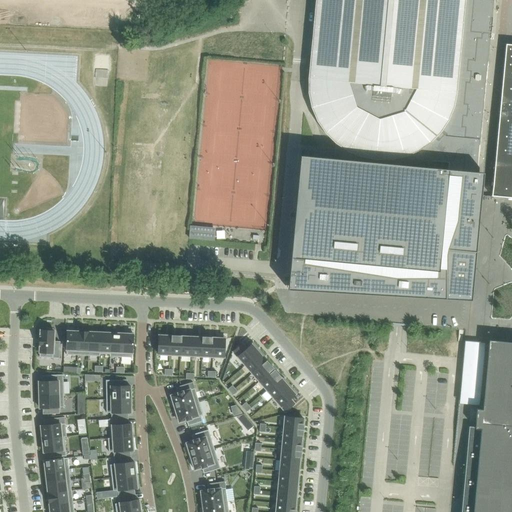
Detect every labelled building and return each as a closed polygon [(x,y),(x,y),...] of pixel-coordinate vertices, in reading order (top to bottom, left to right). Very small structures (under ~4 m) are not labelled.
[(480,145),(488,62),(493,0),(315,0),(310,54),(308,78),(310,94),(311,107),(317,121),(325,133),(335,143),(334,159),(478,172),(480,145)] [(492,186),(491,196),(492,196),(511,197),(511,47),(505,47),(492,186)] [(286,313),(286,314),(287,314),(390,323),(394,324),(402,325),(408,325),(450,329),(459,330),(461,330),(463,330),(468,331),(483,332),(486,332),(486,333),(486,339),(486,342),(484,356),(483,368),(480,405),(479,409),(477,409),(471,408),(469,426),(466,462),(465,463),(466,463),(466,464),(464,487),(461,511),(511,511),(511,198),(510,198),(496,197),(495,197),(492,196),(487,196),(482,196),(481,195),(480,195),(481,186),(476,186),(478,172),(334,159),(301,155),(289,286),(288,289),(286,313)] [(214,228),(190,226),(190,228),(189,238),(213,240),(214,228)] [(49,234),(49,245),(80,246),(81,235),(49,234)] [(41,330),(39,357),(59,358),(60,341),(54,341),(54,331),(53,331),(53,328),(46,328),(46,330),(41,330)] [(67,331),(66,354),(78,355),(79,331),(74,331),(74,329),(68,329),(68,331),(67,331)] [(79,331),(78,355),(88,355),(90,332),(79,331)] [(90,332),(88,355),(100,356),(100,354),(99,354),(100,332),(90,332)] [(100,332),(99,354),(100,354),(109,354),(110,354),(111,333),(100,332)] [(122,333),(121,357),(132,357),(133,334),(132,334),(132,332),(127,332),(127,334),(122,333)] [(109,354),(109,356),(121,357),(122,333),(111,333),(110,354),(109,354)] [(159,333),(158,354),(169,354),(170,336),(164,335),(164,334),(159,333)] [(181,336),(180,355),(191,355),(192,335),(187,335),(187,336),(181,336)] [(192,335),(191,355),(202,356),(203,337),(197,337),(197,335),(192,335)] [(170,336),(169,354),(180,355),(181,336),(170,336)] [(213,338),(213,356),(224,357),(225,336),(220,336),(220,338),(213,338)] [(203,337),(202,356),(213,356),(213,338),(203,337)] [(242,344),(233,351),(245,365),(259,353),(259,352),(255,348),(257,347),(253,343),(251,345),(247,349),(242,344)] [(259,353),(245,365),(252,373),(266,361),(263,357),(264,355),(260,351),(259,352),(259,353)] [(266,361),(252,373),(259,381),(273,369),(266,361)] [(273,369),(259,381),(266,390),(281,377),(273,369)] [(39,387),(38,387),(39,395),(64,394),(63,374),(46,375),(47,381),(40,381),(39,381),(39,387)] [(281,377),(266,390),(273,398),(288,385),(288,386),(289,385),(286,380),(284,382),(281,377)] [(123,380),(106,380),(106,399),(131,399),(131,391),(130,391),(130,386),(129,386),(127,386),(123,386),(123,380)] [(172,399),(170,399),(173,409),(199,401),(193,382),(176,387),(178,392),(177,392),(178,393),(171,395),(172,399)] [(288,385),(273,398),(285,411),(294,404),(290,399),(294,395),(296,393),(293,389),(292,390),(288,386),(288,385)] [(64,394),(39,395),(39,403),(40,408),(47,408),(48,414),(59,413),(59,407),(64,407),(64,394)] [(131,399),(106,399),(106,412),(111,412),(111,419),(123,418),(123,412),(128,412),(130,412),(131,412),(131,407),(131,399)] [(199,401),(173,409),(177,419),(178,419),(179,422),(186,420),(186,421),(188,426),(202,421),(201,415),(203,415),(199,401)] [(244,413),(236,415),(243,424),(249,420),(244,413)] [(285,416),(284,428),(302,429),(303,418),(285,416)] [(41,431),(42,439),(64,436),(64,437),(67,437),(64,417),(48,419),(49,425),(42,426),(41,426),(41,431)] [(111,419),(109,419),(109,425),(110,438),(133,437),(132,429),(131,424),(130,424),(128,424),(124,424),(123,418),(111,419)] [(284,428),(283,438),(301,440),(302,429),(284,428)] [(187,446),(186,447),(189,457),(214,449),(208,430),(192,435),(193,440),(193,441),(186,443),(187,446)] [(64,436),(42,439),(43,447),(44,452),(45,452),(51,451),(52,457),(66,456),(64,437),(64,436)] [(110,438),(108,438),(109,452),(114,451),(114,458),(126,457),(125,451),(130,450),(132,450),(133,450),(133,445),(133,437),(110,438)] [(283,438),(282,449),(300,451),(301,440),(283,438)] [(214,449),(189,457),(192,467),(193,466),(195,469),(201,467),(202,468),(203,473),(220,468),(214,449)] [(282,449),(281,460),(299,462),(300,451),(282,449)] [(115,464),(110,465),(112,478),(136,475),(135,467),(134,462),(133,462),(131,462),(126,463),(126,457),(114,458),(115,464)] [(44,461),(43,462),(43,467),(45,467),(46,472),(69,469),(68,458),(44,460),(44,461)] [(281,460),(280,471),(298,472),(299,462),(281,460)] [(69,469),(46,472),(47,482),(70,480),(69,469)] [(280,471),(279,481),(297,483),(298,472),(280,471)] [(136,475),(112,478),(113,491),(118,490),(119,496),(130,495),(129,489),(134,488),(136,488),(137,488),(137,483),(136,475)] [(70,480),(47,482),(48,493),(72,490),(70,480)] [(201,494),(200,495),(201,505),(227,501),(225,481),(207,484),(208,489),(208,490),(201,491),(201,494)] [(279,481),(278,492),(296,494),(297,483),(279,481)] [(72,490),(48,493),(49,504),(73,501),(72,490)] [(278,492),(277,503),(295,505),(296,494),(278,492)] [(120,503),(115,503),(116,511),(141,511),(140,504),(140,505),(139,500),(138,500),(136,500),(131,501),(130,495),(119,496),(120,503)] [(50,509),(48,509),(48,511),(74,511),(73,501),(49,504),(50,509)] [(228,511),(227,501),(201,505),(202,511),(228,511)] [(277,503),(275,511),(294,511),(295,505),(277,503)]
